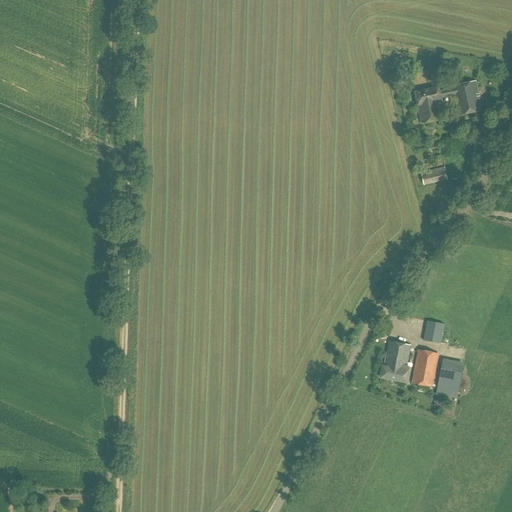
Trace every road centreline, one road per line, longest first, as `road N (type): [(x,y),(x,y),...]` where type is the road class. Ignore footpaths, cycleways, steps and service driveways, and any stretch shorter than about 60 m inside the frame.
road 1 (track): [(114,511),(136,0)]
road 2 (unclassified): [(273,511),(377,309),(462,210),(511,126)]
